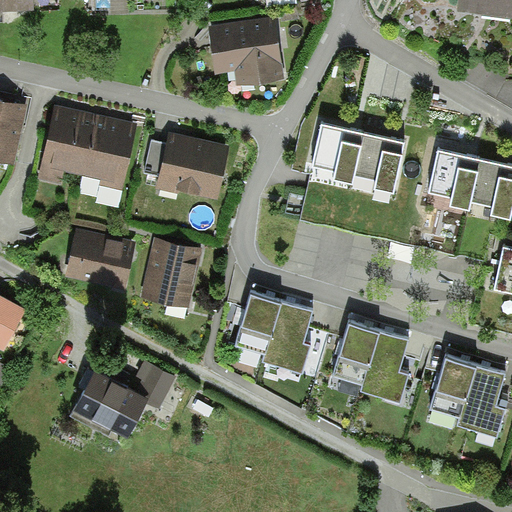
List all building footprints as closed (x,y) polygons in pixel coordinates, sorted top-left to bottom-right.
[(0,0),(0,13),(33,13),(32,0),(0,0)] [(511,0),(458,0),(456,10),(511,17),(511,0)] [(278,17),(208,26),(215,74),(235,71),(237,87),(287,81),(278,17)] [(0,161),(14,164),(26,103),(0,97),(0,161)] [(55,105),(40,181),(66,186),(68,174),(101,181),(100,187),(124,191),(138,122),(55,105)] [(400,139),(318,122),(309,168),(391,185),(400,139)] [(157,175),(154,186),(214,200),(227,141),(166,127),(163,138),(149,134),(140,171),(157,175)] [(511,204),(511,163),(434,148),(420,200),(509,220),(511,204)] [(66,277),(126,291),(137,242),(77,228),(66,277)] [(142,298),(190,308),(203,249),(155,239),(142,298)] [(511,247),(502,246),(490,296),(511,300),(511,247)] [(265,357),(305,369),(314,340),(306,337),(315,309),(254,291),(238,341),(268,350),(265,357)] [(0,348),(5,351),(27,309),(0,295),(0,348)] [(358,387),(400,399),(409,368),(398,365),(406,334),(347,317),(333,369),(360,377),(358,387)] [(455,421),(497,433),(506,402),(495,399),(503,368),(444,352),(430,403),(457,411),(455,421)] [(0,387),(11,366),(0,360),(0,387)] [(70,413),(109,434),(112,428),(127,436),(147,400),(159,407),(177,375),(148,360),(132,388),(94,368),(70,413)]
